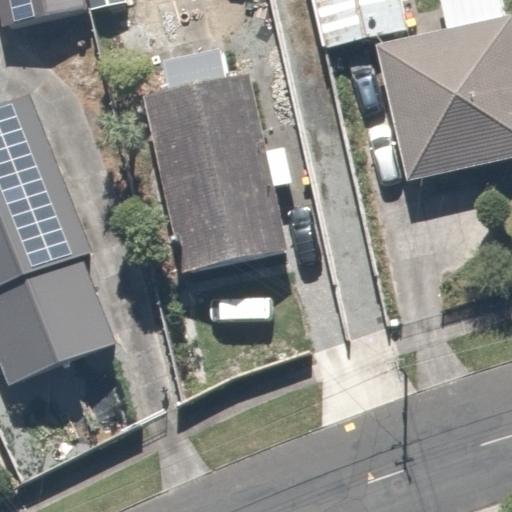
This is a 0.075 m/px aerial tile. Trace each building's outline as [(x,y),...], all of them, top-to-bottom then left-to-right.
[(0,0),(0,43),(62,34),(57,0),(0,0)] [(389,55),(374,0),(169,0),(184,65),(230,55),(236,85),(389,55)] [(511,112),(493,37),(350,72),(383,204),(511,172),(511,112)] [(220,106),(133,126),(172,291),(259,270),(220,106)] [(0,417),(102,379),(70,294),(86,288),(31,145),(0,157),(0,417)] [(435,316),(414,215),(362,226),(383,327),(435,316)]
